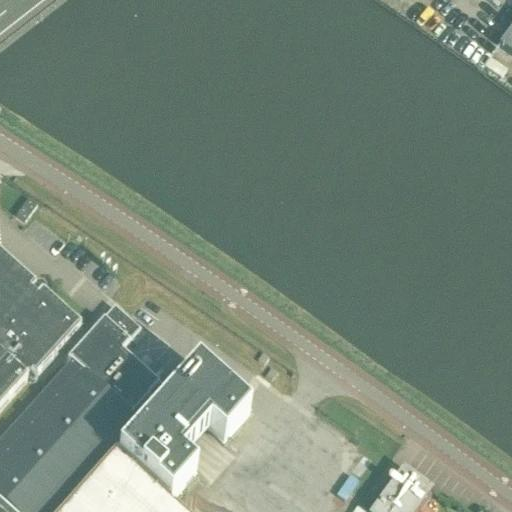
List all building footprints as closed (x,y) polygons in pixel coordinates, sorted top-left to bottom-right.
[(511,59),(511,26),(497,49),(511,59)] [(28,202),(15,219),(24,226),(36,209),(28,202)] [(116,459),(142,430),(131,419),(158,389),(121,356),(140,335),(113,311),(66,363),(70,367),(0,444),(0,411),(31,377),(34,379),(35,379),(36,379),(79,331),(79,330),(79,329),(0,258),(0,511),(171,511),(150,493),(152,491),(116,459)] [(196,370),(142,430),(116,459),(152,491),(169,506),(195,477),(180,464),(208,433),(223,446),(249,417),(196,370)] [(402,477),(376,511),(420,511),(430,499),(431,499),(432,498),(402,477)]
